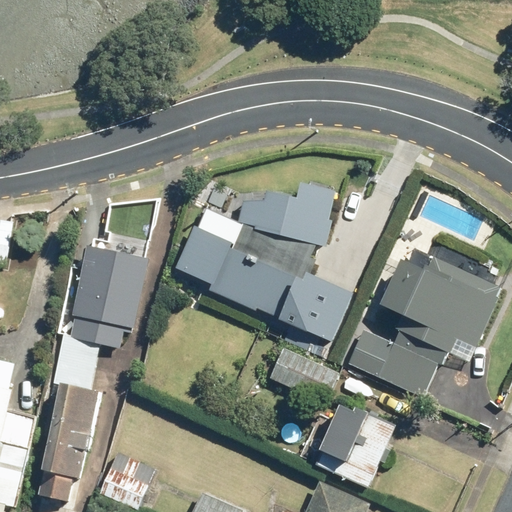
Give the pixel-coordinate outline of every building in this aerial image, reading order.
[(262,205),(247,199),(233,238),(201,221),(180,263),(216,282),(212,293),(277,317),(275,323),(334,345),(352,297),(303,279),(314,249),(322,252),(341,198),(301,183),(294,202),(267,192),(262,205)] [(12,223),(0,221),(0,258),(7,259),(12,223)] [(129,329),(148,252),(92,239),(68,340),(92,345),(99,347),(117,350),(123,328),(129,329)] [(362,333),(346,366),(419,401),(441,355),(466,367),(501,292),(432,260),(423,278),(397,266),(375,311),(410,328),(399,351),(362,333)] [(99,347),(92,345),(68,340),(64,339),(30,487),(64,495),(69,473),(80,475),(99,392),(89,389),(99,347)] [(337,377),(281,352),(268,381),(324,406),(337,377)] [(0,441),(5,418),(15,372),(0,368),(0,441)] [(336,479),(365,418),(338,405),(309,466),(336,479)] [(365,418),(336,479),(366,493),(395,432),(365,418)] [(26,454),(0,448),(0,511),(1,508),(13,510),(26,454)] [(139,511),(158,469),(118,452),(100,496),(136,511),(139,511)] [(366,511),(368,507),(317,485),(304,511),(366,511)] [(236,511),(200,496),(192,511),(236,511)]
